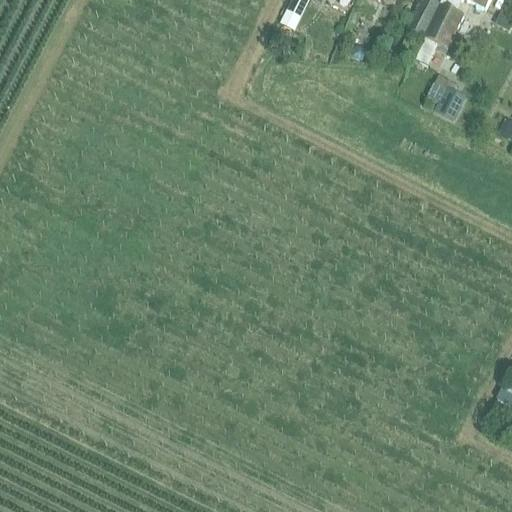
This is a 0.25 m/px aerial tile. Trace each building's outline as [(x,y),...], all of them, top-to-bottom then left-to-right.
[(310,0),(294,0),(281,28),(293,34),(310,0)] [(332,0),(329,8),(344,15),(350,0),(332,0)] [(379,0),(378,2),(394,9),(398,0),(379,0)] [(412,0),(423,6),(409,34),(424,42),(436,16),(441,8),(426,1),(426,0),(412,0)] [(486,13),(493,0),(445,0),(441,8),(436,16),(424,42),(447,54),(465,20),(457,16),(464,2),(486,13)] [(511,6),(509,5),(503,17),(511,21),(511,6)] [(406,38),(394,63),(403,67),(414,42),(406,38)] [(435,86),(428,99),(439,106),(444,96),(445,95),(446,92),(435,86)] [(438,108),(435,113),(434,115),(454,125),(464,105),(445,95),(444,96),(439,106),(438,108)] [(511,124),(505,122),(497,139),(507,144),(506,147),(511,149),(511,124)] [(511,399),(502,394),(497,404),(511,411),(511,399)] [(511,411),(497,404),(487,424),(505,433),(511,419),(511,411)]
